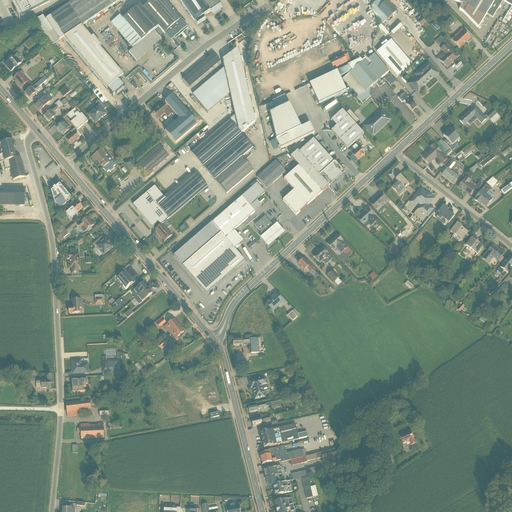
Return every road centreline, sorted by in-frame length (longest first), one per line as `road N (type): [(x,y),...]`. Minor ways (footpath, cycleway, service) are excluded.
road 1 (residential): [(60,410),(53,257),(27,148),(36,132)]
road 2 (residential): [(264,10),(199,53),(65,167)]
road 3 (primary): [(394,153),(238,299),(224,323)]
road 4 (secondary): [(210,338),(65,167)]
road 5 (primary): [(261,511),(215,344)]
road 6 (primary): [(511,44),(394,153)]
road 7 (residential): [(511,247),(394,153)]
